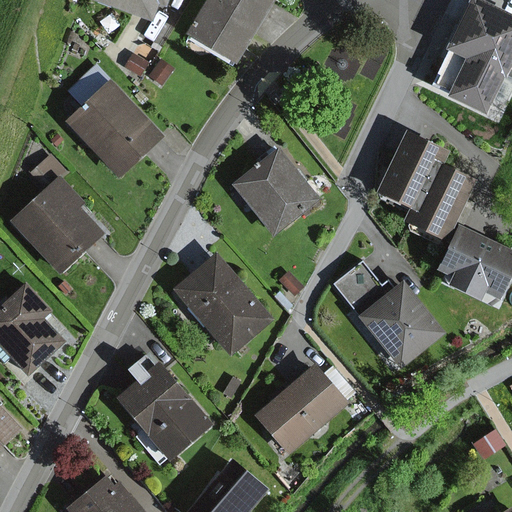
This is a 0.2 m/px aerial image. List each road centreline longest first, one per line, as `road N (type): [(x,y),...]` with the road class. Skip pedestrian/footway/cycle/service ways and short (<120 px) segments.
road 1 (residential): [(15,511),(218,135),(290,49),(353,0)]
road 2 (residential): [(434,0),(359,177),(358,205),(301,316)]
